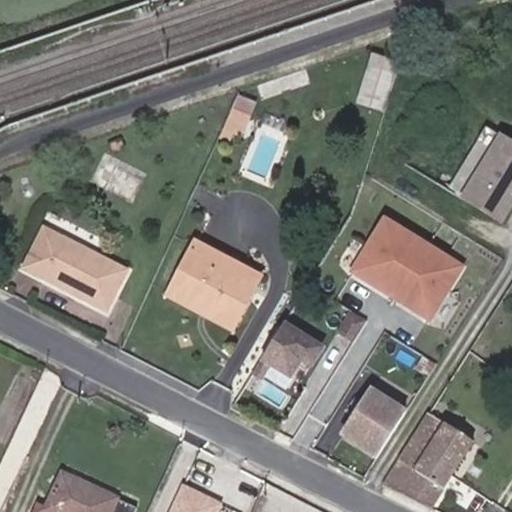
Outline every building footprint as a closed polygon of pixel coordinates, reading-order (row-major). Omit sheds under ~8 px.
[(357,84),(381,92),(387,75),(363,67),(357,84)] [(374,113),(381,92),(357,84),(350,105),(374,113)] [(511,141),(497,133),(459,196),(498,219),(511,194),(510,193),(511,189),(511,141)] [(459,269),(384,223),(351,275),(375,290),(378,286),(415,308),(412,313),(427,322),(459,269)] [(24,273),(107,311),(125,272),(41,234),(24,273)] [(257,283),(195,250),(171,295),(233,328),(257,283)] [(415,308),(378,286),(375,290),(412,313),(415,308)] [(353,341),(365,319),(348,308),(335,331),(353,341)] [(266,375),(287,387),(296,368),(309,376),(322,353),(279,329),(260,362),(270,368),(266,375)] [(270,368),(260,362),(252,377),(261,383),(266,375),(270,368)] [(378,458),(405,414),(371,393),(344,437),(378,458)] [(385,486),(431,507),(471,443),(429,416),(385,486)] [(133,511),(135,509),(61,474),(45,510),(38,507),(35,511),(133,511)] [(218,511),(222,504),(181,486),(169,511),(218,511)]
